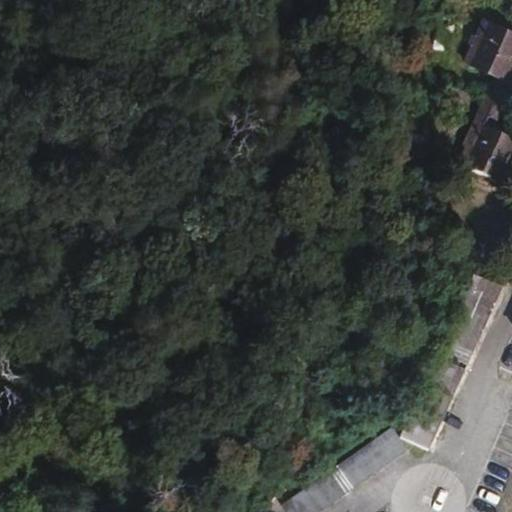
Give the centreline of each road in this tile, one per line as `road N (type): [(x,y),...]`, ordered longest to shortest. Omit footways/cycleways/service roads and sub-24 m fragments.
road 1 (unknown): [(20,511),(299,0)]
road 2 (residential): [(511,310),(424,506)]
